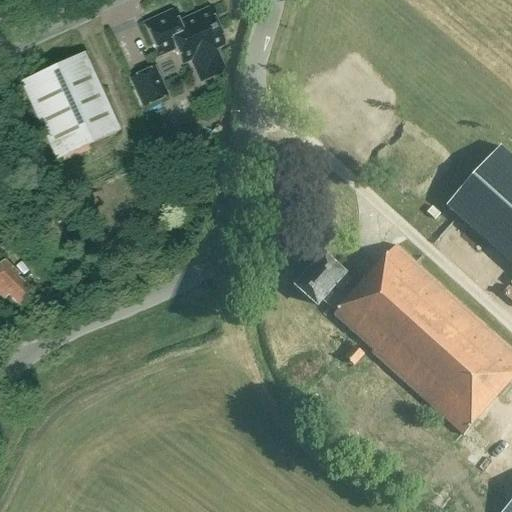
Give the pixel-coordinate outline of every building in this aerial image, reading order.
[(170,13),(143,26),(156,56),(173,48),(180,63),(190,59),(193,66),(215,56),(212,49),(222,44),(207,11),(176,25),(170,13)] [(19,83),(54,161),(117,132),(82,54),(19,83)] [(153,68),(129,79),(142,107),(166,96),(153,68)] [(511,265),(511,154),(503,146),(448,207),(511,265)] [(511,382),(511,349),(397,246),(350,299),(341,292),(352,280),(347,275),(325,255),(297,287),(319,306),(324,300),(338,312),(335,316),(374,351),(372,353),(464,436),(511,382)] [(7,296),(19,307),(32,294),(16,278),(18,276),(3,260),(0,263),(0,295),(4,299),(7,296)] [(364,356),(365,355),(355,346),(345,357),(355,366),(364,356)]
